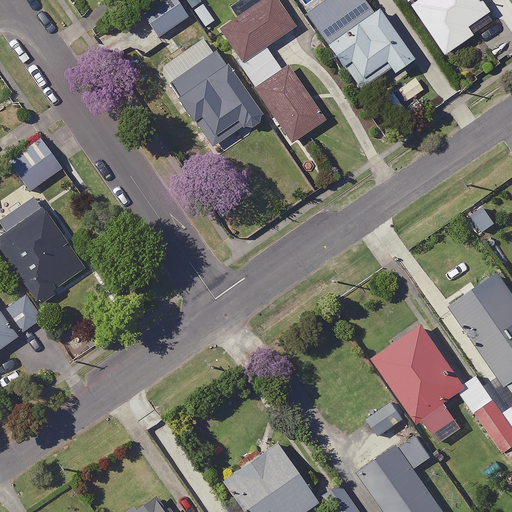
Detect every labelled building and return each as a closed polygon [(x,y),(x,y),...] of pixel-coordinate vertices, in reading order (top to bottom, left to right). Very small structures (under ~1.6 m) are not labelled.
[(190,16),(178,0),(157,0),(141,11),(160,38),(190,16)] [(267,48),(288,34),(294,30),(274,0),(247,0),(234,9),(240,18),(219,32),(293,143),(325,122),(288,67),(282,71),(267,48)] [(293,0),(299,10),(314,0),(293,0)] [(329,0),(307,16),(361,90),(391,69),(396,75),(414,62),(410,55),(426,43),(409,19),(395,29),(380,8),(375,12),(366,0),(329,0)] [(408,0),(445,55),(474,36),(472,33),(491,20),(477,0),(408,0)] [(217,19),(205,3),(194,11),(206,27),(217,19)] [(261,117),(260,115),(219,55),(216,57),(204,40),(160,69),(213,147),(241,128),(242,128),(243,129),(245,130),(247,131),(249,131),(251,131),(253,130),(255,130),(257,128),(258,127),(259,125),(260,123),(261,121),(261,119),(261,117)] [(55,171),(36,144),(11,162),(30,189),(55,171)] [(87,267),(44,209),(0,241),(0,247),(40,302),(87,267)] [(511,290),(501,274),(452,307),(503,380),(511,393),(511,290)] [(0,311),(0,360),(2,359),(0,356),(0,350),(41,322),(23,296),(0,311)] [(465,386),(424,326),(375,358),(420,424),(426,420),(435,434),(455,421),(443,403),(459,393),(511,468),(511,408),(505,414),(478,376),(465,386)] [(404,422),(391,404),(369,419),(382,437),(404,422)] [(224,481),(245,511),(305,511),(317,504),(277,445),(224,481)] [(444,511),(399,447),(361,474),(387,511),(444,511)] [(358,511),(340,487),(324,498),(334,511),(358,511)] [(163,511),(153,498),(133,511),(163,511)]
